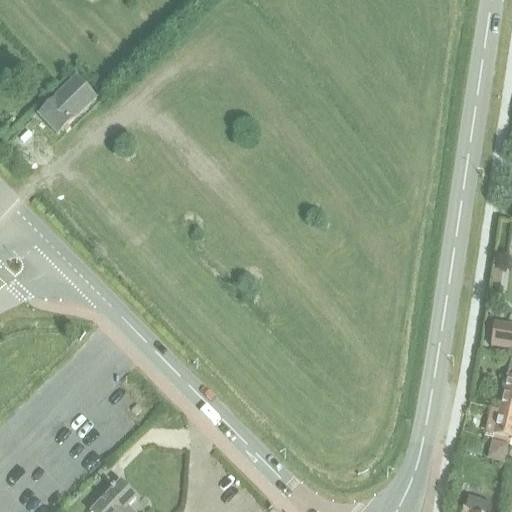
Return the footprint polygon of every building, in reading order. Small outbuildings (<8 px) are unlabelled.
[(74,82),(53,103),(37,118),(56,138),(93,102),(74,82)] [(511,279),(508,279),(502,325),(511,326),(511,279)] [(511,328),(493,326),(490,350),(511,352),(511,328)] [(511,363),(509,363),(499,413),(511,416),(511,363)] [(511,416),(499,413),(493,443),(510,446),(511,441),(511,416)] [(467,444),(464,456),(480,460),(483,448),(467,444)] [(507,448),(491,444),(486,464),(503,468),(507,448)] [(99,487),(114,478),(109,470),(94,479),(99,487)] [(128,511),(126,510),(135,501),(119,485),(113,491),(112,490),(103,498),(105,500),(92,511),(128,511)] [(486,511),(488,508),(486,508),(486,510),(467,504),(468,502),(466,501),(462,511),(454,511),(453,511),(486,511)]
